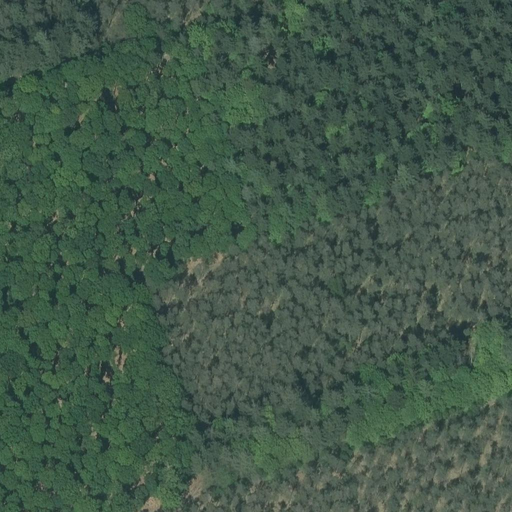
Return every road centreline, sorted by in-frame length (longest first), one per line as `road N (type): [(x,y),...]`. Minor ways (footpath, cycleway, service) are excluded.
road 1 (track): [(164,511),(511,390)]
road 2 (track): [(0,106),(321,0)]
